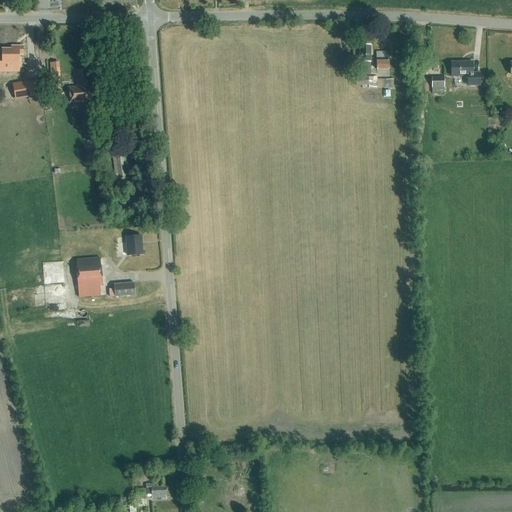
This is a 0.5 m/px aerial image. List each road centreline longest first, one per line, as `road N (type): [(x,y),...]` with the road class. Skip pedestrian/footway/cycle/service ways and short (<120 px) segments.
road 1 (tertiary): [(186,511),(149,18)]
road 2 (tertiary): [(511,25),(345,15),(149,18)]
road 3 (tertiary): [(149,18),(0,19)]
